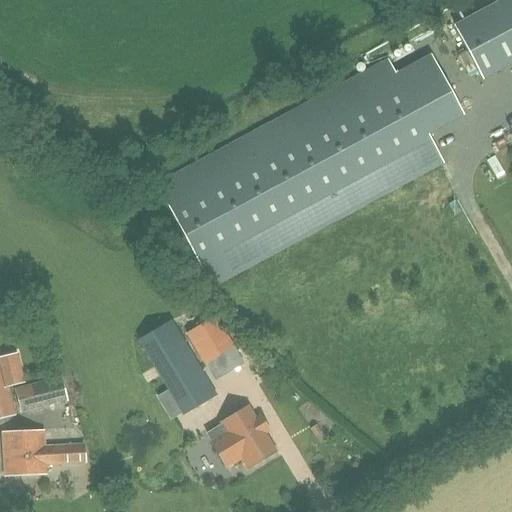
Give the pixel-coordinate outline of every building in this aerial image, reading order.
[(483,80),(511,64),(511,0),(502,0),(454,26),(483,80)] [(415,111),(450,92),(431,57),(396,76),(388,62),(158,187),(212,286),(442,162),(415,111)] [(205,364),(233,348),(214,316),(186,332),(205,364)] [(171,386),(186,409),(188,412),(216,395),(171,322),(143,339),(171,386)] [(0,360),(0,359),(0,419),(14,416),(7,387),(23,383),(16,356),(0,360)] [(70,402),(65,380),(15,393),(21,414),(70,402)] [(248,467),(274,451),(263,433),(267,431),(258,416),(254,419),(248,408),(221,424),(222,425),(209,433),(214,440),(211,442),(226,467),(241,457),(248,467)] [(87,445),(64,446),(43,447),(42,432),(3,435),(5,476),(45,474),(44,465),(88,463),(87,445)] [(164,496),(150,501),(153,511),(155,511),(168,508),(164,496)]
